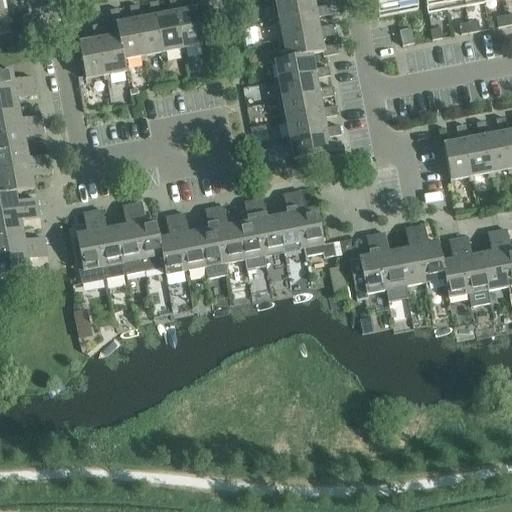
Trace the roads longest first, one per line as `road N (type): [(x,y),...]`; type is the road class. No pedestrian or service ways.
road 1 (residential): [(51,0),(84,150),(99,162),(150,152)]
road 2 (residential): [(150,152),(190,171),(215,167),(227,148),(223,128),(206,117),(162,132)]
road 3 (residential): [(352,0),(381,143),(397,159)]
